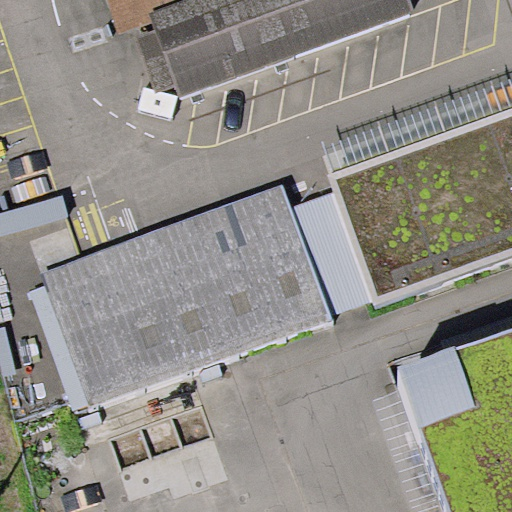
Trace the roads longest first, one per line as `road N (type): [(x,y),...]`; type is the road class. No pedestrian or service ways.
road 1 (unknown): [(54,0),(77,54),(133,123),(167,143),(200,149),(248,142),(511,24)]
road 2 (unknown): [(198,511),(210,427),(258,382),(351,337)]
road 3 (unknown): [(351,337),(410,511)]
road 4 (unknown): [(511,275),(351,337)]
